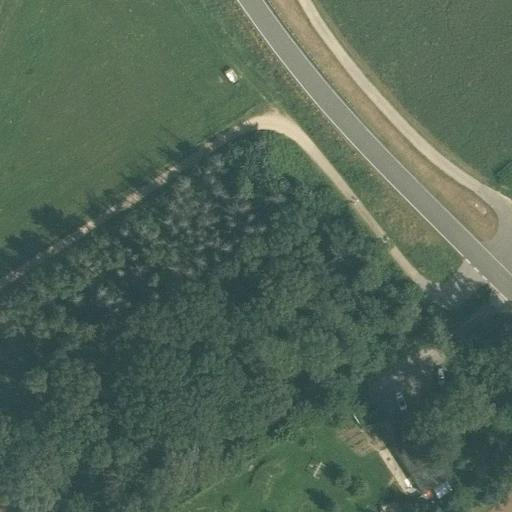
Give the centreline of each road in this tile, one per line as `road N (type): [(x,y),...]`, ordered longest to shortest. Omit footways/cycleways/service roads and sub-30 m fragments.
road 1 (track): [(0,286),(257,122),(286,129),(430,295),(444,298),(485,265),(511,232),(507,211),(383,108),(302,0)]
road 2 (residential): [(511,294),(331,111),(248,0)]
